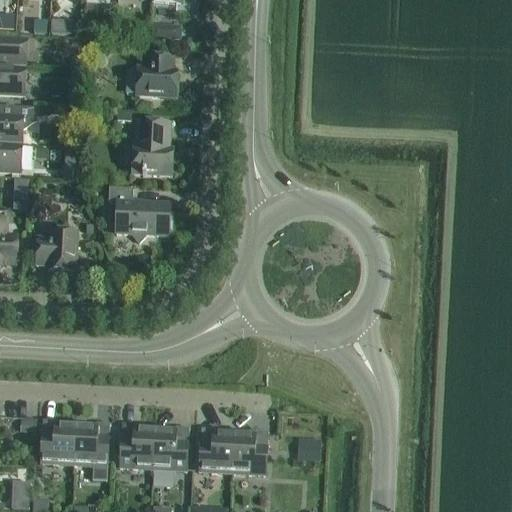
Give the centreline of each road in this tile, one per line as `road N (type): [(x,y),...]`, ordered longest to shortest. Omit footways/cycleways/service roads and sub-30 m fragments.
road 1 (residential): [(0,306),(153,309),(193,281),(208,213),(218,0)]
road 2 (residential): [(0,390),(264,405)]
road 3 (tertiary): [(0,345),(138,352),(202,333)]
road 4 (tertiary): [(359,318),(379,272),(366,229),(329,203),(288,205)]
road 5 (tertiary): [(253,163),(256,0)]
road 6 (tertiary): [(381,511),(385,421),(374,376)]
